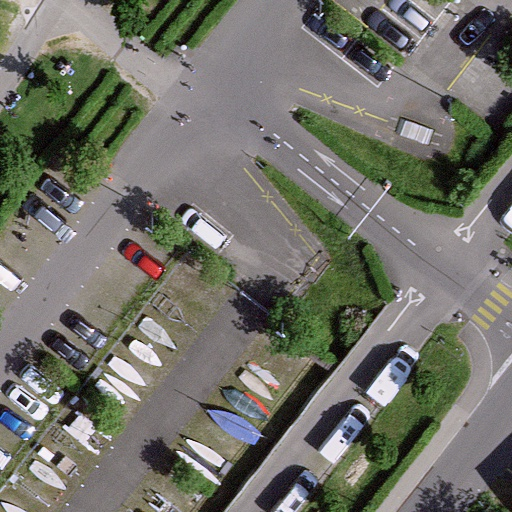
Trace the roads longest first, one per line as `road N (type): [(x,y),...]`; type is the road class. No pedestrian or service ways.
road 1 (unknown): [(0,348),(206,99)]
road 2 (tertiary): [(432,511),(511,411)]
